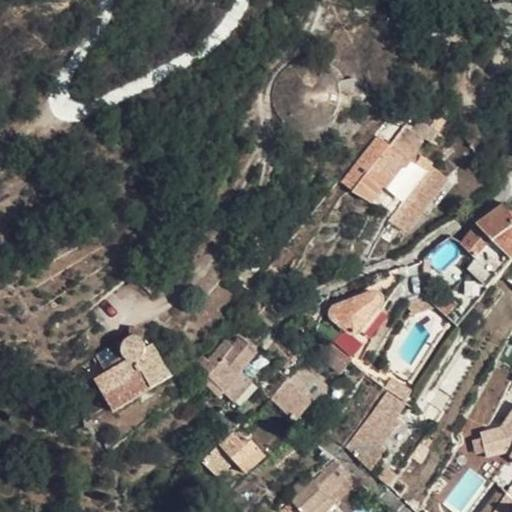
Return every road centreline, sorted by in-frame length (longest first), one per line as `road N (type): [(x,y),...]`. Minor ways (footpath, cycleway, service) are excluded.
road 1 (track): [(100,0),(58,72),(58,100),(79,106),(209,39),(241,0)]
road 2 (residential): [(511,179),(416,252),(385,263)]
